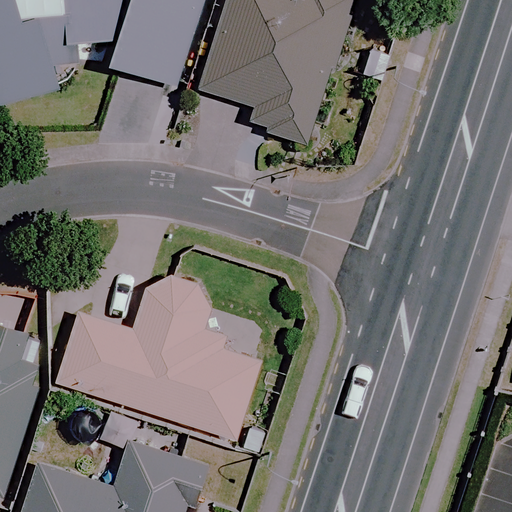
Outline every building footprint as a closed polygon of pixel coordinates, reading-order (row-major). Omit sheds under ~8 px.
[(0,0),(0,106),(68,80),(63,66),(79,59),(80,45),(108,44),(102,64),(174,89),(206,0),(0,0)] [(222,0),(195,88),(251,106),(245,125),(302,143),(347,0),(222,0)] [(268,349),(208,330),(219,297),(205,272),(178,265),(156,278),(142,323),(86,305),(63,375),(241,432),(268,349)] [(26,335),(0,327),(0,489),(35,376),(15,369),(26,335)] [(183,511),(199,465),(120,440),(105,488),(33,465),(18,511),(183,511)]
